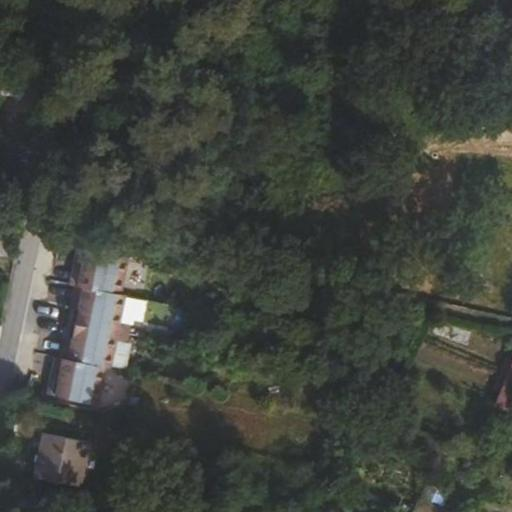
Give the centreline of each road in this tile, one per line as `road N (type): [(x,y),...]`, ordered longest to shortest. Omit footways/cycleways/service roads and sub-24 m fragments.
road 1 (track): [(32,205),(511,314)]
road 2 (track): [(32,205),(43,0)]
road 3 (residential): [(31,221),(0,364)]
